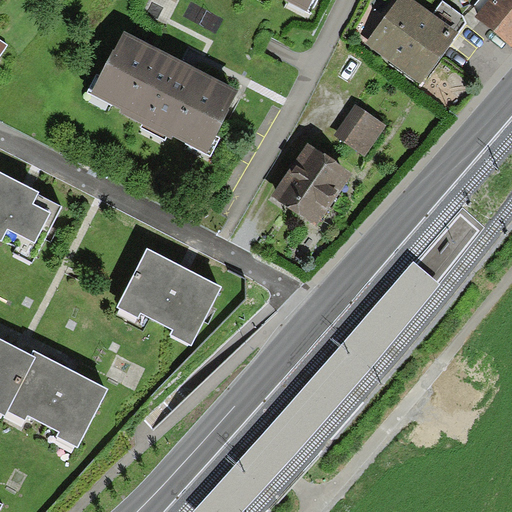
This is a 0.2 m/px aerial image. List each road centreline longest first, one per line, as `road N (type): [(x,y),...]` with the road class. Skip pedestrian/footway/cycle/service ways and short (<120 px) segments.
road 1 (track): [(314,511),(511,273)]
road 2 (primary): [(317,311),(511,89)]
road 3 (residential): [(219,250),(344,0)]
road 4 (primary): [(138,511),(317,311)]
road 5 (residential): [(219,250),(0,132)]
